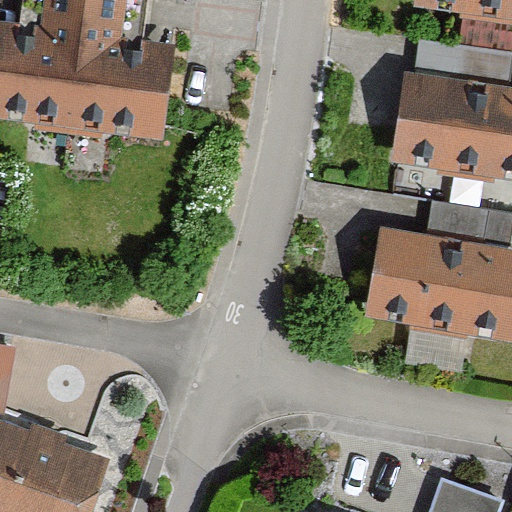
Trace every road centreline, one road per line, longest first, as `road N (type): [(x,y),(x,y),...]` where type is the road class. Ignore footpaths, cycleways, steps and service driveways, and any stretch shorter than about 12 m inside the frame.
road 1 (residential): [(235,375),(293,0)]
road 2 (residential): [(235,375),(511,423)]
road 3 (residential): [(0,326),(235,375)]
road 4 (residential): [(182,511),(235,375)]
